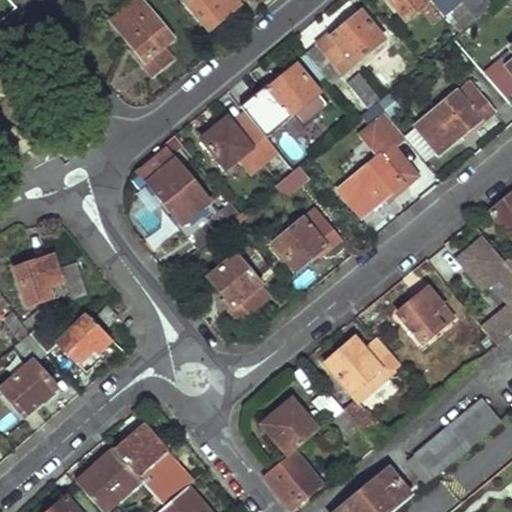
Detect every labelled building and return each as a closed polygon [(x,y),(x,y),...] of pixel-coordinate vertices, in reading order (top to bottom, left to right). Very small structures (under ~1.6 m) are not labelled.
[(129,51),(151,78),(171,61),(162,49),(171,42),(137,0),(110,22),(133,49),(129,51)] [(184,0),(182,2),(206,32),(237,7),(230,0),(184,0)] [(388,0),(408,25),(438,0),(388,0)] [(459,0),(477,21),(490,11),(482,0),(459,0)] [(318,47),(344,77),(385,44),(362,16),(332,40),(329,38),(318,47)] [(306,57),(331,88),(344,77),(318,47),(306,57)] [(511,49),(500,59),(511,73),(511,49)] [(253,99),(270,120),(281,111),(291,121),(320,98),(297,69),(267,93),(265,90),(253,99)] [(344,82),(365,109),(379,98),(359,71),(344,82)] [(417,129),(439,156),(464,136),(466,138),(494,116),(469,86),(417,129)] [(392,125),(377,107),(365,117),(380,134),(392,125)] [(203,140),(229,172),(253,152),(227,120),(203,140)] [(261,161),(281,185),(293,174),(273,150),(261,161)] [(164,215),(186,243),(216,217),(164,153),(137,175),(168,212),(164,215)] [(340,193),(361,221),(389,198),(391,200),(417,180),(400,160),(388,170),(380,160),(340,193)] [(511,197),(492,214),(511,237),(511,197)] [(240,218),(231,206),(216,217),(186,243),(196,255),(234,223),(240,218)] [(274,248),(297,276),(321,255),(323,257),(341,243),(316,213),(274,248)] [(483,330),(498,349),(510,340),(511,337),(511,271),(506,264),(485,239),(458,261),(484,292),(493,285),(511,307),(483,330)] [(222,309),(237,327),(269,300),(233,257),(204,281),(225,305),(222,309)] [(16,271),(27,305),(63,294),(52,260),(16,271)] [(60,267),(69,299),(85,295),(75,262),(60,267)] [(397,313),(420,343),(441,325),(434,317),(443,309),(425,288),(397,313)] [(100,316),(108,326),(118,317),(109,308),(100,316)] [(58,345),(82,369),(111,341),(87,317),(58,345)] [(14,347),(26,360),(40,347),(29,335),(14,347)] [(355,340),(325,365),(355,401),(357,404),(358,403),(401,368),(378,341),(365,352),(355,340)] [(2,394),(22,418),(54,391),(32,366),(2,394)] [(313,405),(329,423),(342,412),(327,394),(313,405)] [(414,456),(433,479),(501,422),(482,400),(414,456)] [(355,401),(342,412),(375,452),(389,440),(358,403),(357,404),(355,401)] [(263,426),(288,458),(294,453),(317,434),(291,402),(263,426)] [(141,485),(163,511),(186,490),(193,484),(180,471),(165,456),(143,428),(114,451),(141,485)] [(80,491),(98,511),(109,511),(141,485),(114,451),(75,485),(80,491)] [(265,478),(292,510),(321,486),(294,453),(288,458),(265,478)] [(337,511),(392,511),(410,497),(387,470),(337,511)] [(204,511),(186,490),(163,511),(161,511),(204,511)] [(55,511),(98,511),(80,491),(55,511)]
